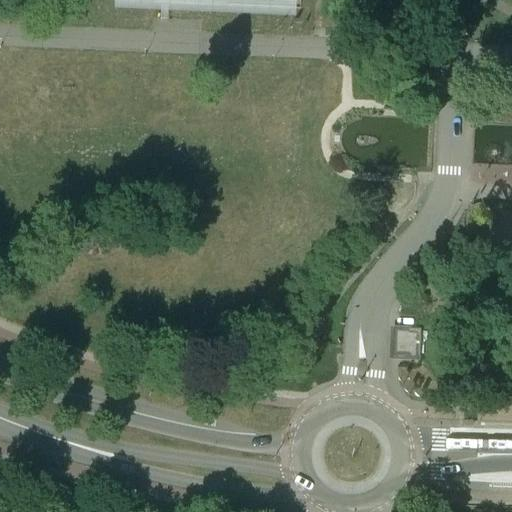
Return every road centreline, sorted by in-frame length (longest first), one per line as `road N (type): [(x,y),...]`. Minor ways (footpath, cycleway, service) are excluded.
road 1 (unclassified): [(450,53),(0,36)]
road 2 (unclassified): [(450,53),(446,193),(370,301),(358,389)]
road 3 (primary): [(302,445),(192,437),(133,422),(0,368)]
road 4 (primary): [(0,419),(75,442),(305,475)]
